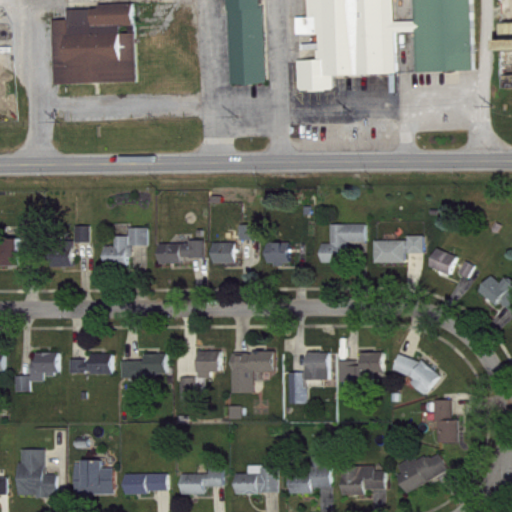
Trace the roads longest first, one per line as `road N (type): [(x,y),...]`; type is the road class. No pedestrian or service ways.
road 1 (residential): [(0,306),(427,308),(487,351),(508,429)]
road 2 (secondary): [(0,167),(511,163)]
